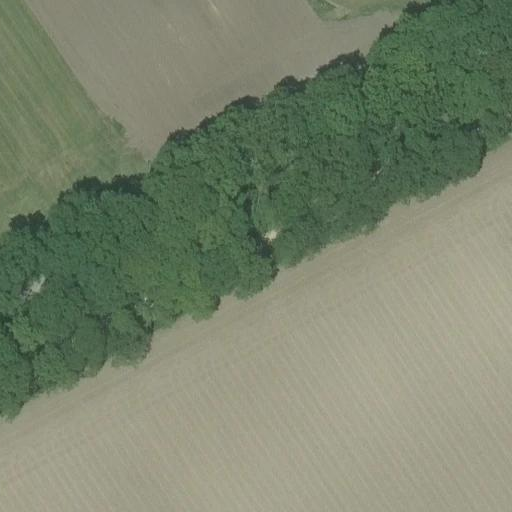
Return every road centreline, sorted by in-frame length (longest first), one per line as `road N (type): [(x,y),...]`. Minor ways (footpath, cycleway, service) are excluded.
road 1 (track): [(0,381),(511,110)]
road 2 (unclassified): [(0,307),(428,79),(474,63),(511,70)]
